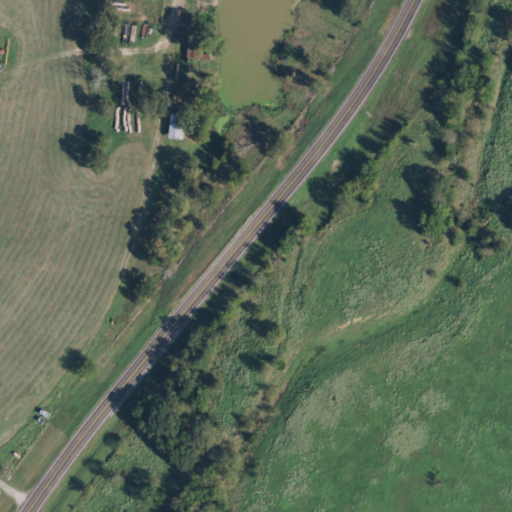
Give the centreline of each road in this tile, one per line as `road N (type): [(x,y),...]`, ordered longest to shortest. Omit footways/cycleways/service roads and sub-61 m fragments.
road 1 (secondary): [(33,511),(120,386),(350,101),(410,0)]
road 2 (residential): [(376,346),(511,187)]
